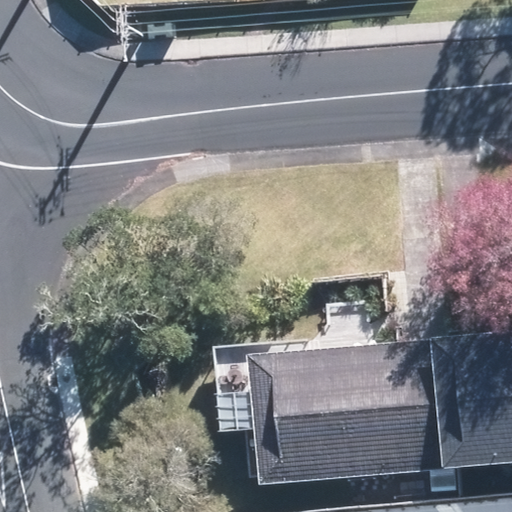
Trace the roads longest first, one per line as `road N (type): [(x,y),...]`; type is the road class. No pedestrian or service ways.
road 1 (residential): [(15,103),(43,118),(101,125),(511,87)]
road 2 (residential): [(0,381),(28,511)]
